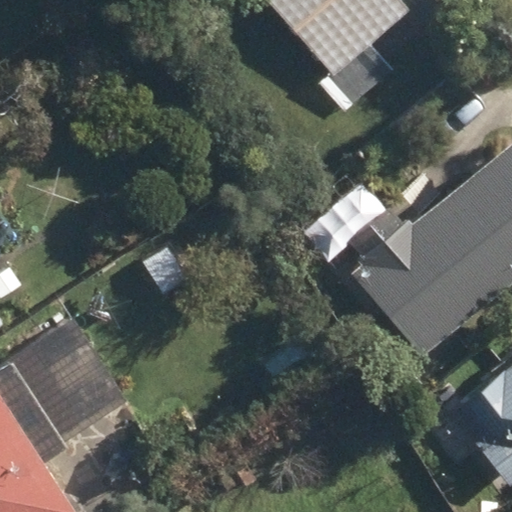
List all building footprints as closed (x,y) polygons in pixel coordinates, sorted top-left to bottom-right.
[(270,0),(334,71),(408,5),(403,0),(270,0)] [(511,135),(427,214),(404,189),(364,227),(378,241),(352,265),(430,347),(511,270),(511,135)] [(261,206),(278,229),(302,208),(283,187),(261,206)] [(166,245),(142,259),(164,292),(187,278),(166,245)] [(0,271),(0,296),(1,298),(23,282),(10,264),(0,271)] [(0,511),(72,511),(78,508),(45,457),(131,401),(76,316),(0,364),(0,511)] [(511,363),(456,408),(511,478),(511,363)]
